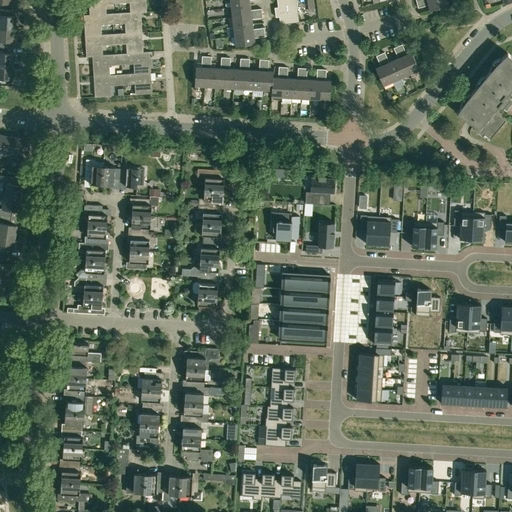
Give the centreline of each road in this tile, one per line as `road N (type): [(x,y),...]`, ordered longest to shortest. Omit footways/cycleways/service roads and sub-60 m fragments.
road 1 (unclassified): [(348,137),(61,122)]
road 2 (residential): [(256,177),(235,176),(227,323),(177,326)]
road 3 (residential): [(36,317),(61,122)]
road 4 (residential): [(333,443),(511,453)]
road 5 (residential): [(511,421),(335,410)]
road 6 (residential): [(30,480),(35,321)]
road 7 (residential): [(112,322),(120,199),(88,197)]
road 8 (residential): [(346,260),(335,410)]
road 9 (unclassified): [(511,15),(492,27),(415,117)]
road 10 (residential): [(348,137),(352,42),(342,0)]
road 11 (residential): [(168,463),(177,326)]
road 12 (residential): [(348,137),(346,260)]
road 13 (residential): [(61,122),(53,0)]
